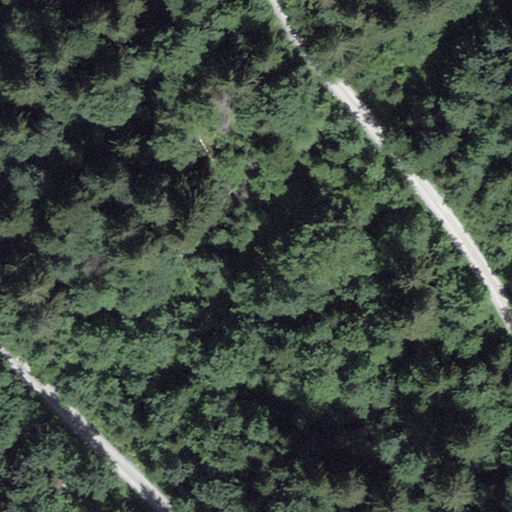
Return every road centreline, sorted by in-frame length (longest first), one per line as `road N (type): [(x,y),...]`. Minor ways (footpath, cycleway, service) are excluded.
road 1 (track): [(511,337),(459,244),(274,0)]
road 2 (track): [(0,354),(158,511)]
